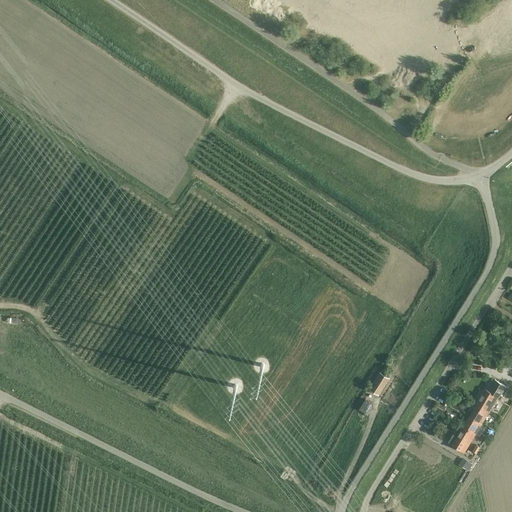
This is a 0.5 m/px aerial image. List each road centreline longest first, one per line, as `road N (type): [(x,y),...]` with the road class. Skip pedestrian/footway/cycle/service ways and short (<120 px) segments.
road 1 (unclassified): [(476,176),(446,181),(408,173),(251,93),(110,0)]
road 2 (unclassified): [(341,511),(489,266),(495,234),(476,176)]
road 3 (residential): [(363,511),(511,268)]
road 4 (unclassified): [(242,511),(0,394)]
road 5 (unclassified): [(161,402),(90,370),(24,306),(0,306)]
